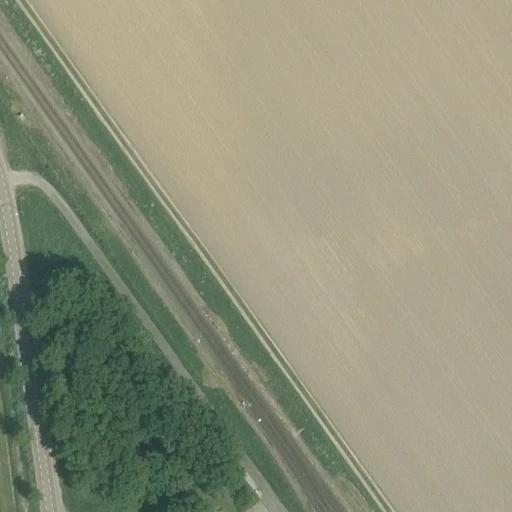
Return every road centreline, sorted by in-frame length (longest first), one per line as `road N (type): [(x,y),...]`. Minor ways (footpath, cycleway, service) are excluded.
road 1 (track): [(21,0),(389,511)]
road 2 (unknown): [(0,170),(34,181),(65,206),(256,473)]
road 3 (unclassified): [(50,511),(0,177)]
